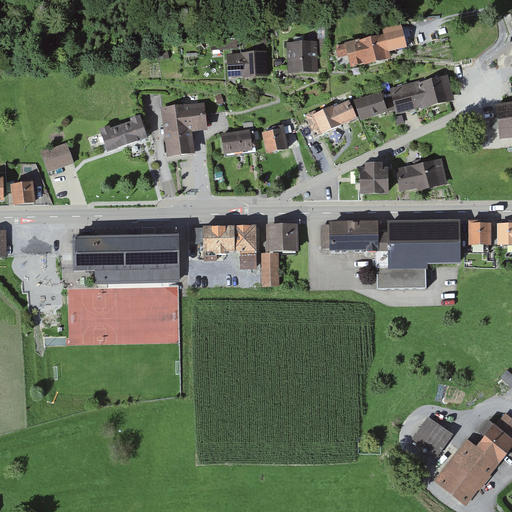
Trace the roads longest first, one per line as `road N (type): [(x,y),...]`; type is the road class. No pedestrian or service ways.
road 1 (residential): [(511,71),(492,77),(456,115),(279,198),(274,214)]
road 2 (secondary): [(0,218),(274,214)]
road 3 (secondary): [(274,214),(511,211)]
